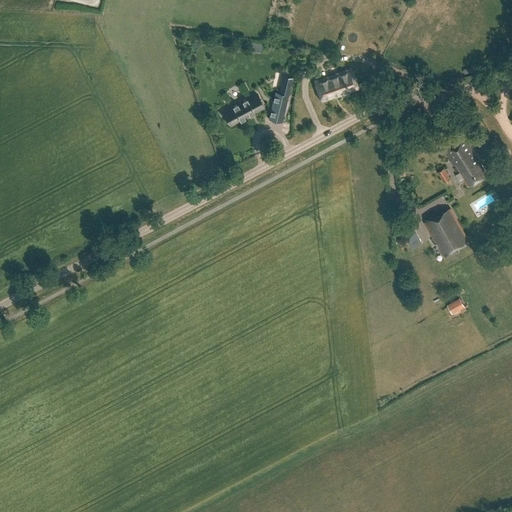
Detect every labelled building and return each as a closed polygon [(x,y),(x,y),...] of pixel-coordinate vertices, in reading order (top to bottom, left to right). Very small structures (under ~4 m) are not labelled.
[(257,43),(249,42),(248,51),(255,52),(257,43)] [(357,87),(350,69),(337,74),(338,74),(326,78),(326,77),(314,81),(321,100),(333,96),(332,95),(339,92),(338,91),(346,88),(346,91),(357,87)] [(293,77),(283,75),(278,92),(275,91),(268,119),(282,122),(293,77)] [(237,103),(232,105),(233,106),(224,111),(231,124),(240,119),(240,120),(245,118),(245,117),(249,114),(250,115),(255,113),(254,112),(263,107),(256,94),(247,99),(247,98),(242,100),(242,101),(238,104),(237,103)] [(455,149),(453,144),(445,150),(454,165),(456,165),(464,177),(463,178),(468,186),(487,174),(480,162),(482,161),(467,136),(458,141),(460,145),(455,149)] [(444,181),(450,178),(443,168),(438,172),(444,181)] [(427,221),(425,222),(437,243),(435,244),(437,247),(439,247),(443,254),(445,253),(446,255),(448,255),(457,252),(458,252),(457,250),(455,247),(468,240),(456,219),(443,226),(435,210),(426,219),(427,221)] [(412,226),(404,231),(408,239),(417,234),(412,226)] [(452,313),(464,306),(460,299),(448,306),(452,313)]
